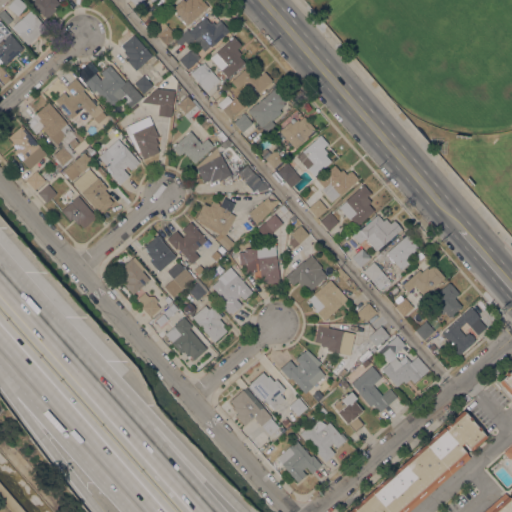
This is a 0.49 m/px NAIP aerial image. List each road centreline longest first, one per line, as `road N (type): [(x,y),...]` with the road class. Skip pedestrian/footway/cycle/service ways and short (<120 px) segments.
road 1 (residential): [(287,511),(0,185)]
road 2 (motorway): [(209,511),(0,274)]
road 3 (primary): [(460,226),(262,0)]
road 4 (residential): [(511,337),(317,511)]
road 5 (motorway): [(0,344),(144,511)]
road 6 (motorway): [(245,511),(90,363)]
road 7 (motorway): [(0,379),(103,511)]
road 8 (residential): [(171,189),(74,269)]
road 9 (residential): [(94,29),(0,108)]
road 10 (residential): [(278,318),(188,399)]
